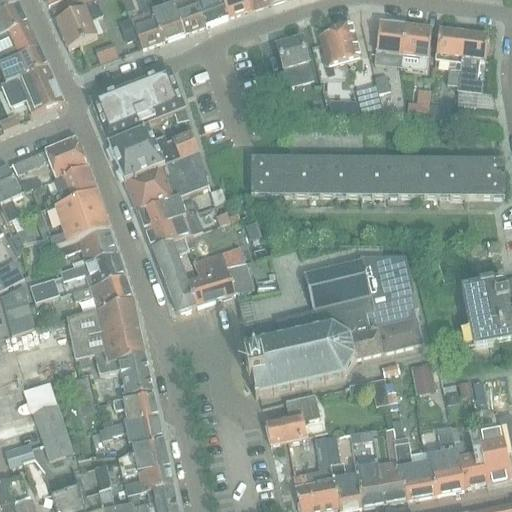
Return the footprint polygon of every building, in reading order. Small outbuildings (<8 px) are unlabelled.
[(16,0),(0,0),(0,13),(19,5),(16,0)] [(44,0),(48,9),(68,0),(44,0)] [(68,0),(48,9),(50,9),(56,24),(55,24),(68,52),(97,39),(90,24),(103,19),(94,0),(68,0)] [(151,10),(164,44),(185,36),(171,0),(162,0),(163,2),(167,1),(170,7),(152,14),(151,10)] [(180,0),(171,0),(185,36),(206,29),(196,1),(195,0),(190,0),(182,3),(180,0)] [(197,0),(196,1),(206,29),(228,21),(220,0),(197,0)] [(252,13),(247,0),(220,0),(228,21),(252,13)] [(247,0),(252,13),(272,6),(270,0),(247,0)] [(0,37),(28,25),(19,5),(0,13),(0,37)] [(164,44),(151,10),(147,11),(148,16),(131,22),(142,52),(164,44)] [(129,21),(119,24),(126,45),(136,42),(129,21)] [(28,25),(0,37),(0,69),(6,85),(18,80),(47,69),(28,25)] [(373,45),(375,25),(361,26),(366,45),(373,45)] [(380,25),(375,67),(385,68),(387,55),(403,57),(406,28),(380,25)] [(328,71),(362,61),(352,27),(335,32),(336,36),(320,40),(328,71)] [(406,28),(403,57),(419,59),(418,72),(427,73),(432,31),(406,28)] [(447,88),(458,90),(461,62),(464,37),(440,34),(436,63),(456,66),(455,74),(449,73),(447,88)] [(461,62),(458,90),(457,94),(482,97),(483,85),(477,84),(479,64),(486,65),(489,40),(464,37),(461,62)] [(296,69),(309,66),(301,40),(276,48),(291,99),(304,95),(296,69)] [(11,109),(27,103),(32,115),(63,105),(53,81),(47,69),(18,80),(23,93),(7,100),(11,109)] [(185,113),(169,74),(144,84),(146,89),(118,100),(116,95),(91,105),(106,144),(185,113)] [(374,81),(376,88),(379,97),(390,93),(386,78),(374,81)] [(431,107),(434,83),(414,81),(412,97),(424,99),(423,106),(431,107)] [(384,117),(379,97),(376,88),(353,94),(359,116),(384,117)] [(474,110),(475,100),(458,98),(457,108),(474,110)] [(451,111),(430,108),(428,122),(449,124),(451,111)] [(108,148),(116,167),(124,185),(198,156),(184,114),(174,118),(182,141),(168,147),(165,140),(154,145),(149,131),(108,148)] [(4,133),(20,127),(17,117),(0,124),(4,133)] [(77,141),(45,154),(12,169),(16,180),(50,165),(57,183),(88,171),(77,141)] [(198,156),(124,185),(127,194),(137,215),(179,200),(210,190),(198,156)] [(0,211),(1,215),(3,214),(9,225),(13,223),(20,220),(11,204),(22,199),(8,170),(0,174),(0,211)] [(50,212),(57,209),(59,208),(59,207),(60,207),(61,208),(63,207),(96,194),(88,171),(57,183),(48,187),(53,201),(47,203),(50,212)] [(217,210),(219,209),(228,206),(223,192),(212,196),(217,210)] [(50,244),(53,253),(109,233),(96,194),(63,207),(61,208),(60,207),(59,207),(59,208),(57,209),(67,238),(50,244)] [(179,200),(137,215),(144,233),(187,219),(179,200)] [(187,219),(144,233),(152,252),(154,252),(185,240),(194,237),(187,219)] [(23,248),(36,244),(32,231),(17,236),(23,248)] [(109,233),(53,253),(55,262),(82,252),(87,266),(117,257),(109,233)] [(185,240),(154,252),(178,315),(196,310),(189,285),(198,282),(193,266),(185,240)] [(0,261),(0,262),(12,256),(4,241),(0,243),(0,261)] [(241,251),(193,266),(198,282),(189,285),(196,310),(197,309),(197,311),(254,293),(241,251)] [(117,257),(87,266),(73,271),(76,280),(90,276),(94,289),(125,279),(117,257)] [(244,349),(243,349),(247,367),(245,368),(249,384),(251,383),(254,401),(259,400),(344,380),(355,363),(383,356),(383,357),(422,348),(416,321),(418,321),(416,312),(418,312),(405,259),(358,258),(360,265),(304,278),(312,313),(275,322),(279,341),(244,349)] [(67,321),(133,302),(125,279),(94,289),(72,295),(75,305),(93,299),(97,312),(67,321)] [(2,300),(6,313),(29,305),(24,288),(2,300)] [(52,303),(49,291),(31,295),(34,307),(52,303)] [(133,302),(67,321),(76,362),(96,358),(96,359),(105,357),(107,365),(145,358),(133,302)] [(29,305),(6,313),(10,325),(32,318),(29,305)] [(32,318),(10,325),(13,336),(36,329),(32,318)] [(105,357),(96,359),(100,378),(121,373),(127,399),(153,393),(145,358),(107,365),(105,357)] [(430,368),(411,372),(416,398),(435,395),(430,368)] [(91,398),(86,379),(73,382),(78,401),(91,398)] [(388,408),(384,382),(347,389),(349,399),(372,394),(375,410),(388,408)] [(470,385),(458,387),(460,401),(472,399),(470,385)] [(447,408),(459,406),(456,393),(444,396),(447,408)] [(153,396),(124,402),(113,405),(115,415),(126,413),(128,425),(158,418),(153,396)] [(303,425),(320,422),(315,399),(286,405),(289,420),(265,425),(271,448),(306,440),(303,425)] [(49,464),(72,456),(56,410),(33,418),(49,464)] [(158,418),(128,425),(115,427),(103,430),(104,434),(100,434),(102,444),(112,442),(112,439),(127,435),(130,448),(163,441),(158,418)] [(457,430),(451,432),(453,445),(456,454),(457,454),(463,492),(486,488),(480,455),(463,458),(461,444),(459,444),(457,430)] [(403,432),(391,434),(399,480),(402,480),(406,504),(436,499),(426,459),(425,455),(411,458),(409,448),(405,448),(403,432)] [(425,455),(426,459),(436,499),(463,494),(463,492),(457,454),(456,454),(453,445),(451,432),(442,433),(446,456),(427,459),(425,455)] [(390,466),(378,468),(385,508),(406,504),(402,480),(399,480),(391,434),(385,434),(390,466)] [(352,448),(373,445),(372,435),(350,438),(352,448)] [(481,455),(480,455),(486,488),(511,483),(502,435),(480,439),(482,453),(480,453),(481,455)] [(336,441),(325,442),(330,470),(333,488),(335,487),(340,511),(360,511),(363,511),(356,472),(357,479),(346,481),(344,468),(341,468),(336,441)] [(330,470),(325,442),(315,444),(322,487),(308,489),(306,479),(295,481),(300,511),(340,511),(335,487),(333,488),(330,470)] [(119,465),(122,479),(169,470),(163,444),(134,451),(138,470),(126,472),(124,463),(119,465)] [(10,472),(22,469),(36,503),(32,504),(34,511),(54,511),(51,499),(44,479),(33,465),(29,449),(5,457),(10,472)] [(378,468),(356,472),(363,511),(385,508),(378,468)] [(169,470),(122,479),(139,476),(140,484),(125,487),(127,498),(137,496),(173,488),(169,470)] [(0,508),(10,505),(3,484),(0,485),(0,508)] [(177,511),(173,488),(147,494),(149,506),(154,505),(155,511),(177,511)] [(78,491),(51,499),(54,511),(102,511),(100,498),(81,503),(78,491)] [(109,495),(100,498),(102,511),(133,511),(134,510),(121,511),(120,509),(114,511),(109,495)] [(137,496),(127,498),(129,506),(139,504),(137,496)]
